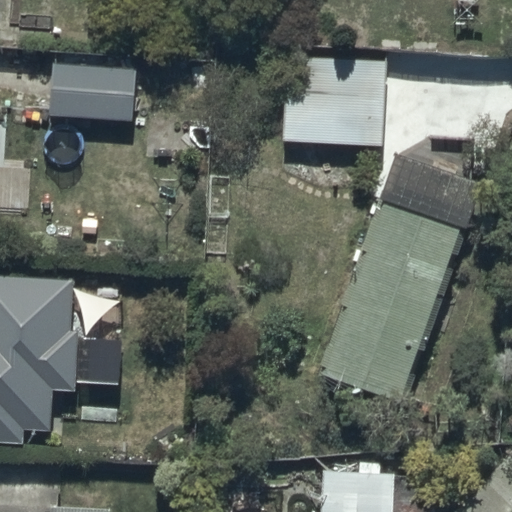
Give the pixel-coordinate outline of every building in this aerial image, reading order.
[(374,62),(274,58),(270,142),(378,147),(381,71),(373,71),(374,62)] [(36,68),(34,117),(120,121),(123,72),(36,68)] [(471,184),(379,153),(362,202),(368,204),(308,383),(395,412),(471,184)] [(0,442),(22,443),(22,428),(49,429),(51,387),(72,388),(73,381),(117,383),(119,342),(78,340),(78,331),(71,330),(74,277),(0,273),(0,442)] [(511,511),(511,467),(500,457),(447,511),(511,511)] [(382,511),(384,473),(311,470),(309,511),(382,511)]
